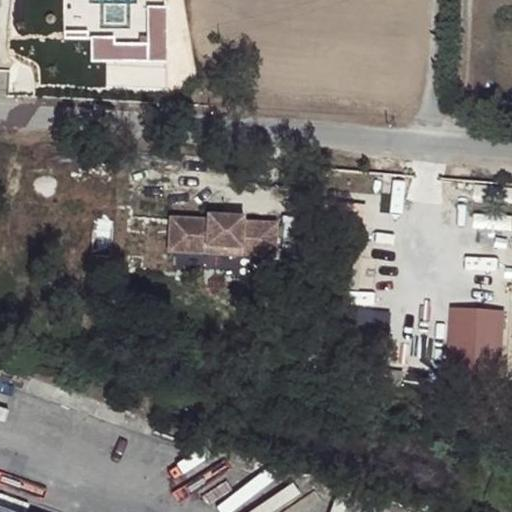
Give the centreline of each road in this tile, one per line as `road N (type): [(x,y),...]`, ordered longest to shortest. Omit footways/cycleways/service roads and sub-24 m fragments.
road 1 (tertiary): [(0,116),(511,156)]
road 2 (unknown): [(441,0),(434,276)]
